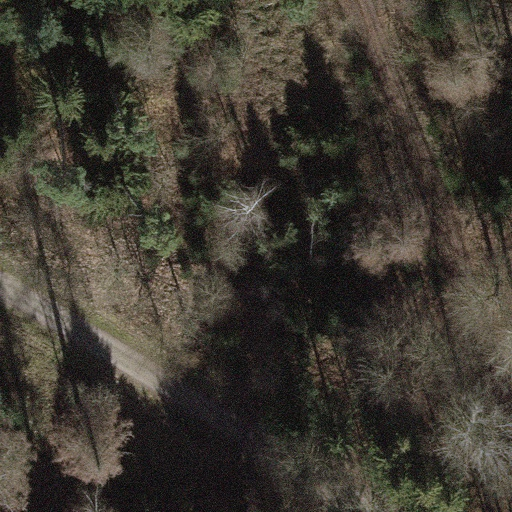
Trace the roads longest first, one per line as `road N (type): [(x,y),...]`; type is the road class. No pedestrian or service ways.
road 1 (track): [(511,404),(365,0)]
road 2 (track): [(363,511),(0,284)]
